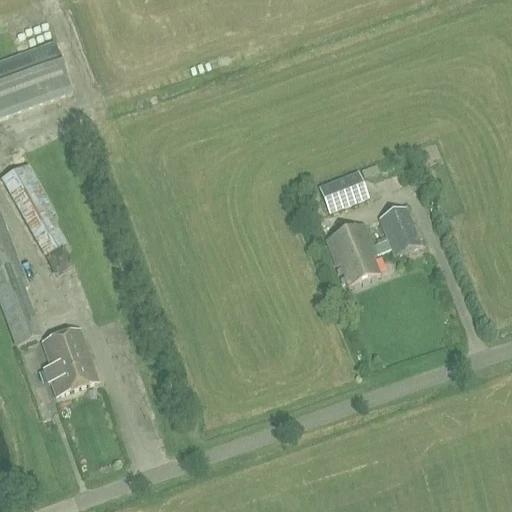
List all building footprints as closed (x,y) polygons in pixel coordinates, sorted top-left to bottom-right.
[(0,120),(72,95),(55,47),(0,65),(0,120)] [(25,159),(23,156),(0,167),(0,173),(5,183),(0,186),(44,262),(70,248),(28,174),(37,169),(30,156),(25,159)] [(358,177),(319,192),(328,217),(368,202),(358,177)] [(394,261),(421,250),(406,212),(379,222),(388,245),(372,251),(363,229),(351,234),(348,228),(337,232),(340,238),(326,244),(337,269),(340,268),(349,291),(379,279),(372,261),(391,253),(394,261)] [(0,303),(17,349),(41,340),(21,283),(23,282),(0,219),(0,218),(0,303)] [(98,386),(80,333),(42,346),(53,377),(49,378),(39,346),(26,350),(39,389),(50,385),(55,400),(98,386)]
